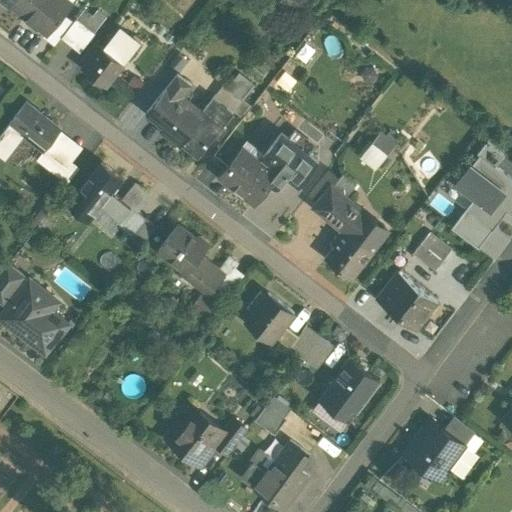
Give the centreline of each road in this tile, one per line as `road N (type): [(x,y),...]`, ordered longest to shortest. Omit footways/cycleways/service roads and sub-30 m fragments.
road 1 (residential): [(423,377),(0,45)]
road 2 (residential): [(200,511),(0,359)]
road 3 (residential): [(423,377),(322,511)]
road 4 (residential): [(511,258),(423,377)]
